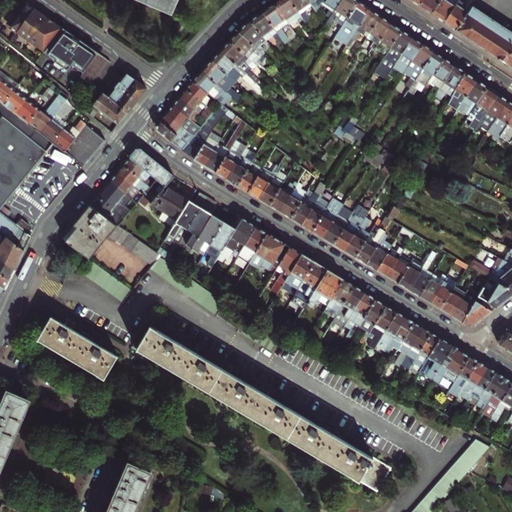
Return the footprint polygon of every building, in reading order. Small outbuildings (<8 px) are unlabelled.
[(136,0),(171,15),(177,0),(136,0)] [(279,0),(274,4),(285,19),(288,23),(295,18),(297,21),(302,18),(289,0),(279,0)] [(299,9),(309,2),(307,0),(289,0),(302,18),(309,29),(313,26),(307,19),(308,18),(303,12),(301,12),(299,9)] [(321,3),(322,1),(322,0),(307,0),(309,2),(315,11),(321,3)] [(326,15),(330,17),(341,0),(322,0),(322,1),(333,8),(331,10),(328,11),(326,15)] [(347,17),(357,1),(355,0),(341,0),(330,17),(324,25),(328,28),(334,19),(342,25),(347,17)] [(422,0),(419,6),(425,10),(431,14),(440,0),(422,0)] [(440,0),(431,14),(438,18),(444,22),(458,0),(440,0)] [(467,0),(458,0),(444,22),(450,26),(456,30),(468,13),(462,9),(467,0)] [(321,3),(331,10),(333,8),(322,1),(321,3)] [(347,45),(370,10),(364,6),(357,1),(347,17),(342,25),(334,37),(346,45),(347,45)] [(43,15),(25,2),(8,25),(15,30),(16,30),(43,50),(44,48),(61,27),(43,15)] [(268,8),(262,12),(281,40),(285,37),(280,30),(276,28),(275,26),(285,19),(274,4),(268,8)] [(468,13),(456,30),(479,45),(505,63),(511,52),(511,32),(472,6),(468,13)] [(367,30),(370,32),(380,17),(377,14),(370,10),(347,45),(349,47),(356,37),(357,38),(361,33),(364,35),(367,30)] [(262,37),(264,40),(265,41),(272,35),(278,43),(282,41),(281,40),(262,12),(256,16),(250,20),(262,37)] [(380,17),(370,32),(374,35),(371,39),(374,41),(370,46),(372,48),(369,53),(371,54),(375,48),(391,24),(385,20),(380,17)] [(238,32),(262,55),(264,53),(262,51),(264,50),(259,46),(264,40),(262,37),(250,20),(246,23),(244,25),(238,32)] [(391,24),(375,48),(377,50),(379,47),(384,51),(382,54),(385,55),(401,30),(396,27),(391,24)] [(78,39),(61,27),(44,48),(56,58),(44,73),(54,80),(65,67),(66,68),(70,63),(82,73),(98,53),(78,39)] [(385,79),(387,76),(412,37),(407,34),(401,30),(385,55),(374,72),(385,79)] [(261,57),(262,55),(238,32),(233,37),(229,41),(248,58),(253,53),(257,57),(259,55),(261,57)] [(404,72),(423,44),(416,40),(412,37),(387,76),(397,83),(404,72)] [(221,50),(254,82),(257,78),(249,70),(247,72),(245,70),(247,68),(242,64),(248,58),(229,41),(225,45),(221,50)] [(412,84),(414,80),(433,51),(429,48),(423,44),(404,72),(410,76),(404,84),(410,87),(412,84)] [(262,90),(254,82),(221,50),(216,56),(212,60),(235,81),(240,76),(259,93),(262,90)] [(430,79),(443,58),(439,55),(433,51),(414,80),(417,81),(418,79),(422,81),(425,76),(430,79)] [(80,76),(91,84),(109,61),(98,53),(82,73),(80,76)] [(268,71),(273,66),(265,58),(261,63),(268,71)] [(448,61),(443,58),(430,79),(428,81),(435,85),(431,90),(433,92),(431,94),(430,93),(427,97),(431,100),(434,96),(454,65),(448,61)] [(202,70),(236,100),(240,96),(230,88),(235,81),(212,60),(206,66),(202,70)] [(452,95),(465,72),(460,69),(454,65),(434,96),(431,100),(428,104),(428,105),(432,107),(437,99),(436,98),(438,95),(440,97),(443,91),(452,97),(452,95)] [(32,68),(29,72),(37,79),(40,75),(38,73),(32,68)] [(233,104),(236,100),(202,70),(197,76),(192,81),(208,93),(213,98),(219,92),(233,104)] [(14,82),(18,85),(26,75),(21,72),(14,82)] [(471,77),(465,72),(452,95),(458,99),(449,113),(453,115),(457,109),(476,80),(471,77)] [(116,88),(108,98),(127,112),(137,99),(146,88),(127,74),(120,82),(120,81),(115,87),(116,88)] [(14,82),(6,75),(2,80),(14,90),(17,87),(18,85),(14,82)] [(0,101),(3,104),(14,90),(2,80),(1,80),(0,81),(0,101)] [(425,87),(417,81),(414,80),(412,84),(422,91),(425,87)] [(473,101),(476,103),(487,87),(482,84),(476,80),(457,109),(462,112),(466,105),(470,107),(473,101)] [(208,93),(192,81),(189,85),(186,89),(201,102),(208,93)] [(474,128),(497,94),(492,90),(487,87),(476,103),(480,105),(474,114),(478,116),(471,126),(474,128)] [(46,101),(53,92),(48,88),(41,97),(46,101)] [(201,102),(186,89),(182,93),(179,97),(195,110),(199,104),(205,109),(200,115),(207,120),(213,111),(207,106),(205,105),(201,102)] [(16,114),(26,100),(14,90),(3,104),(16,114)] [(52,119),(57,112),(67,100),(59,94),(43,113),(52,119)] [(488,130),(490,128),(508,101),(502,97),(497,94),(474,128),(474,129),(478,132),(482,126),(488,130)] [(127,112),(108,98),(104,95),(95,106),(99,109),(116,122),(118,124),(123,117),(127,112)] [(195,110),(179,97),(176,101),(173,105),(193,121),(199,114),(195,110)] [(28,123),(39,109),(27,100),(26,100),(16,114),(28,123)] [(40,133),(52,142),(63,128),(60,126),(60,121),(71,106),(67,100),(57,112),(52,119),(40,133)] [(0,212),(29,177),(48,152),(54,144),(52,142),(40,133),(28,123),(16,114),(3,104),(0,101),(0,212)] [(503,132),(511,116),(511,103),(508,101),(490,128),(496,132),(493,139),(496,141),(503,132)] [(194,160),(213,128),(225,114),(228,110),(220,103),(213,111),(207,120),(200,127),(194,136),(188,143),(182,151),(188,155),(194,160)] [(169,109),(166,113),(186,129),(189,125),(194,128),(190,133),(194,136),(200,127),(193,121),(173,105),(169,109)] [(92,117),(99,109),(95,106),(89,114),(92,117)] [(40,133),(52,119),(43,113),(39,109),(28,123),(40,133)] [(228,110),(225,114),(233,120),(236,116),(228,110)] [(163,117),(160,121),(188,143),(194,136),(190,133),(186,129),(166,113),(163,117)] [(335,125),(340,118),(334,115),(330,121),(335,125)] [(511,116),(503,132),(506,134),(508,132),(511,134),(511,132),(511,116)] [(215,173),(230,149),(237,138),(245,123),(241,120),(227,144),(221,141),(205,166),(211,170),(215,173)] [(75,138),(79,133),(86,124),(81,121),(75,129),(71,128),(68,132),(75,138)] [(157,130),(182,151),(188,143),(160,121),(158,123),(156,125),(157,130)] [(252,129),(245,123),(237,138),(244,142),(252,129)] [(104,140),(86,125),(86,124),(79,133),(75,138),(65,150),(65,151),(83,165),(96,150),(104,140)] [(353,127),(349,134),(357,139),(359,141),(364,134),(353,127)] [(68,132),(63,128),(52,142),(54,144),(64,152),(65,151),(65,150),(75,138),(68,132)] [(199,163),(205,166),(221,141),(214,137),(218,131),(213,128),(194,160),(199,163)] [(349,134),(346,132),(342,138),(353,145),(357,139),(349,134)] [(244,142),(237,138),(230,149),(237,154),(241,147),(244,142)] [(258,167),(251,163),(237,186),(243,189),(248,192),(262,169),(275,147),(271,144),(258,167)] [(236,163),(244,149),(241,147),(237,154),(230,149),(215,173),(220,176),(225,179),(230,170),(232,172),(237,164),(236,163)] [(130,157),(151,175),(157,179),(153,184),(150,187),(148,189),(144,195),(143,196),(151,203),(165,186),(174,177),(155,161),(141,149),(136,149),(133,152),(130,157)] [(255,156),(244,149),(236,163),(237,164),(232,172),(230,170),(225,179),(231,182),(237,186),(251,163),(255,156)] [(325,163),(330,155),(326,151),(321,159),(325,163)] [(147,179),(151,175),(130,157),(127,160),(123,165),(139,178),(143,181),(150,187),(153,184),(147,179)] [(120,169),(117,173),(132,186),(139,178),(123,165),(120,169)] [(253,196),(258,199),(275,172),(273,170),(271,174),(262,169),(248,192),(253,196)] [(305,170),(302,175),(312,183),(315,178),(305,170)] [(275,172),(258,199),(263,202),(269,206),(280,188),(283,181),(275,176),(277,173),(275,172)] [(113,177),(110,181),(126,193),(130,197),(131,198),(137,203),(143,196),(144,195),(139,191),(136,194),(134,197),(132,195),(133,192),(129,189),(132,186),(117,173),(113,177)] [(126,193),(110,181),(108,184),(104,189),(119,201),(126,193)] [(141,183),(148,189),(150,187),(143,181),(141,183)] [(275,209),(280,212),(296,185),(297,183),(294,182),(293,185),(290,183),(285,191),(280,188),(269,206),(275,209)] [(311,198),(305,195),(291,219),(296,222),(301,225),(318,198),(325,186),(321,182),(311,198)] [(409,183),(403,195),(411,198),(416,187),(409,183)] [(291,219),(305,195),(297,190),(298,187),(296,185),(280,212),(286,216),(291,219)] [(151,203),(178,220),(189,201),(179,195),(165,186),(151,203)] [(123,205),(119,201),(104,189),(100,193),(97,197),(112,209),(116,212),(118,214),(120,212),(118,210),(123,205)] [(177,246),(207,197),(205,196),(200,193),(194,203),(189,201),(178,220),(165,241),(176,248),(177,246)] [(112,209),(97,197),(93,202),(89,206),(106,218),(111,211),(112,209)] [(189,253),(192,248),(212,215),(210,213),(216,203),(213,201),(207,197),(177,246),(189,253)] [(326,208),(312,231),(317,235),(322,238),(342,207),(345,201),(340,197),(333,209),(328,206),(326,208)] [(131,198),(130,200),(132,202),(127,208),(131,211),(137,203),(131,198)] [(307,229),(312,231),(326,208),(318,203),(320,199),(318,198),(301,225),(307,229)] [(359,204),(352,213),(333,244),(339,248),(344,251),(365,217),(370,211),(359,204)] [(110,234),(117,226),(113,223),(106,218),(89,206),(86,211),(81,217),(107,237),(110,234)] [(119,215),(124,219),(131,211),(127,208),(125,207),(119,215)] [(333,244),(352,213),(342,207),(322,238),(328,241),(333,244)] [(205,253),(231,211),(227,209),(224,208),(218,218),(212,215),(192,248),(199,252),(200,250),(205,253)] [(234,213),(231,211),(205,253),(214,258),(210,265),(212,267),(215,262),(236,229),(231,226),(237,215),(234,213)] [(0,257),(14,269),(23,251),(30,237),(25,232),(15,225),(0,212),(0,257)] [(116,212),(115,214),(117,217),(113,223),(117,226),(118,227),(124,219),(119,215),(118,214),(116,212)] [(378,227),(385,231),(390,224),(400,230),(402,227),(385,216),(381,222),(378,227)] [(22,217),(15,225),(25,232),(28,228),(31,224),(28,222),(22,217)] [(100,245),(107,237),(81,217),(78,220),(75,224),(100,245)] [(369,220),(365,217),(344,251),(350,255),(355,258),(370,233),(361,228),(363,225),(365,226),(369,220)] [(236,229),(215,262),(220,265),(221,263),(224,264),(234,247),(241,251),(256,227),(249,223),(242,218),(236,229)] [(373,223),(375,224),(378,227),(381,222),(376,218),(373,223)] [(89,258),(100,245),(75,224),(70,230),(64,238),(89,258)] [(370,233),(355,258),(360,261),(365,264),(384,233),(385,231),(378,227),(375,224),(370,233)] [(117,226),(110,234),(153,265),(159,258),(161,256),(157,253),(131,236),(118,227),(117,226)] [(253,257),(267,234),(262,231),(256,227),(241,251),(237,258),(242,257),(244,253),(253,257)] [(400,246),(404,249),(413,233),(408,230),(400,246)] [(384,233),(365,264),(371,268),(376,271),(387,253),(391,245),(384,241),(388,235),(384,233)] [(279,241),(267,234),(253,257),(249,263),(258,268),(260,265),(269,271),(272,266),(276,269),(279,265),(290,247),(279,241)] [(409,254),(414,257),(424,240),(419,237),(409,254)] [(425,264),(430,255),(435,246),(424,240),(414,257),(425,264)] [(511,249),(501,244),(498,249),(508,253),(509,251),(511,254),(510,255),(511,256),(511,249)] [(285,281),(301,254),(296,251),(290,247),(279,265),(286,270),(281,274),(266,303),(270,305),(285,281)] [(165,250),(161,248),(157,253),(161,256),(165,250)] [(382,274),(386,277),(390,271),(394,269),(398,261),(397,261),(399,257),(397,256),(396,259),(387,253),(376,271),(382,274)] [(292,286),(298,289),(314,262),(308,258),(301,254),(285,281),(292,286)] [(398,284),(408,266),(411,261),(401,255),(399,257),(397,261),(398,261),(394,269),(390,271),(386,277),(391,280),(398,284)] [(411,284),(408,289),(414,293),(419,297),(433,274),(426,271),(433,258),(430,255),(425,264),(421,270),(419,274),(420,274),(415,282),(411,284)] [(0,273),(9,281),(12,274),(14,269),(0,257),(0,273)] [(150,269),(238,330),(246,319),(224,304),(159,258),(153,265),(150,269)] [(468,265),(456,259),(453,264),(464,271),(464,270),(468,265)] [(511,264),(500,259),(497,265),(504,268),(491,279),(511,290),(511,264)] [(307,303),(311,296),(327,270),(325,269),(321,266),(316,263),(314,262),(298,289),(294,295),(302,301),(297,309),(302,311),(307,303)] [(131,291),(92,263),(84,274),(122,303),(131,291)] [(478,271),(468,265),(464,270),(475,277),(478,271)] [(417,272),(408,266),(398,284),(402,286),(408,289),(411,284),(415,282),(420,274),(419,274),(421,270),(419,269),(417,272)] [(323,295),(331,299),(343,280),(336,275),(327,270),(311,296),(317,299),(318,298),(320,300),(323,295)] [(9,281),(0,273),(0,285),(4,288),(5,289),(7,284),(9,281)] [(260,285),(265,288),(272,277),(267,274),(260,285)] [(442,287),(441,286),(444,281),(433,274),(419,297),(426,300),(429,302),(432,297),(437,295),(442,287)] [(489,278),(484,275),(473,294),(478,297),(478,296),(489,278)] [(505,300),(511,294),(511,290),(491,279),(489,278),(478,296),(483,300),(496,307),(505,300)] [(331,299),(327,306),(335,311),(332,316),(335,318),(354,286),(349,283),(343,280),(331,299)] [(441,310),(451,292),(454,287),(444,281),(441,286),(442,287),(437,295),(432,297),(429,302),(435,306),(441,310)] [(360,290),(354,286),(335,318),(325,334),(324,335),(329,338),(338,322),(339,322),(337,319),(341,314),(348,319),(365,293),(360,290)] [(230,294),(219,287),(215,294),(225,303),(230,294)] [(451,292),(441,310),(446,313),(451,316),(454,310),(458,308),(463,300),(462,300),(464,296),(462,295),(460,298),(451,292)] [(371,296),(365,293),(348,319),(356,324),(353,329),(351,329),(346,336),(351,339),(364,318),(375,299),(371,296)] [(462,322),(476,300),(466,294),(464,296),(462,300),(463,300),(458,308),(454,310),(451,316),(456,319),(462,322)] [(311,296),(307,303),(313,306),(317,299),(311,296)] [(481,304),(483,300),(478,296),(478,297),(476,300),(462,322),(466,325),(468,326),(474,325),(492,311),(481,304)] [(368,335),(371,330),(386,306),(382,303),(375,299),(364,318),(368,321),(363,329),(366,331),(360,341),(363,343),(368,335)] [(496,307),(483,300),(481,304),(492,311),(496,307)] [(323,312),(332,316),(335,311),(327,306),(323,312)] [(386,306),(371,330),(376,333),(374,338),(369,346),(374,350),(376,346),(397,312),(392,309),(386,306)] [(376,346),(385,351),(405,317),(401,314),(397,312),(376,346)] [(345,325),(348,319),(341,314),(337,319),(339,322),(338,322),(344,326),(345,325)] [(273,321),(264,316),(258,325),(266,331),(273,321)] [(51,317),(38,340),(105,379),(118,356),(104,348),(107,343),(100,339),(97,344),(71,329),(74,324),(67,320),(64,325),(51,317)] [(397,349),(414,322),(410,320),(405,317),(385,351),(388,354),(393,347),(397,349)] [(292,327),(295,330),(301,320),(298,318),(292,327)] [(280,343),(246,319),(238,330),(237,331),(274,353),(280,343)] [(356,324),(348,319),(345,325),(351,329),(353,329),(356,324)] [(403,359),(406,355),(423,328),(418,325),(414,322),(397,349),(403,353),(400,358),(403,359)] [(170,338),(150,326),(137,349),(359,481),(358,481),(377,492),(391,468),(359,450),(362,445),(356,441),(353,446),(320,427),(323,422),(317,418),(314,423),(287,407),(290,402),(283,398),(280,403),(248,384),(251,379),(245,376),(242,380),(209,361),(212,356),(205,352),(202,357),(176,342),(179,337),(173,333),(170,338)] [(508,351),(511,352),(511,326),(498,338),(499,345),(508,351)] [(308,338),(319,344),(323,337),(324,335),(325,334),(314,328),(308,338)] [(406,367),(409,369),(431,333),(427,331),(423,328),(406,355),(412,358),(406,367)] [(419,372),(439,338),(435,336),(431,333),(409,369),(407,372),(409,374),(413,368),(419,372)] [(446,342),(439,338),(419,372),(432,380),(445,358),(450,361),(453,357),(448,354),(453,346),(446,342)] [(454,382),(470,357),(462,352),(453,346),(448,354),(453,357),(450,361),(445,358),(432,380),(438,384),(443,375),(454,382)] [(354,357),(343,351),(340,356),(352,362),(353,359),(354,357)] [(457,392),(459,393),(478,362),(474,359),(470,357),(454,382),(450,389),(456,393),(457,392)] [(467,398),(487,367),(483,364),(478,362),(459,393),(461,395),(461,396),(467,399),(467,398)] [(473,395),(479,398),(495,372),(491,370),(487,367),(467,398),(470,400),(473,395)] [(480,416),(504,377),(500,375),(495,372),(479,398),(475,405),(481,408),(474,419),(477,421),(480,416)] [(511,382),(509,380),(504,377),(480,416),(483,418),(487,412),(492,415),(511,382)] [(511,382),(492,415),(488,422),(492,424),(494,420),(496,422),(506,406),(503,404),(505,402),(511,406),(511,404),(511,382)] [(0,451),(6,454),(10,445),(13,437),(21,418),(24,411),(28,401),(7,392),(0,408),(0,451)] [(475,405),(479,398),(473,395),(470,400),(470,401),(475,405)] [(471,430),(480,435),(483,431),(474,426),(471,430)] [(476,439),(411,511),(431,511),(489,447),(476,439)] [(500,446),(509,450),(511,445),(511,443),(504,439),(500,446)] [(119,485),(113,500),(134,509),(138,499),(140,500),(143,493),(141,492),(142,489),(144,490),(147,483),(145,482),(149,473),(128,464),(122,478),(117,476),(116,479),(114,483),(119,485)] [(454,511),(459,509),(453,497),(444,502),(450,511),(454,511)] [(132,511),(134,509),(113,500),(107,511),(102,511),(101,511),(132,511)]
